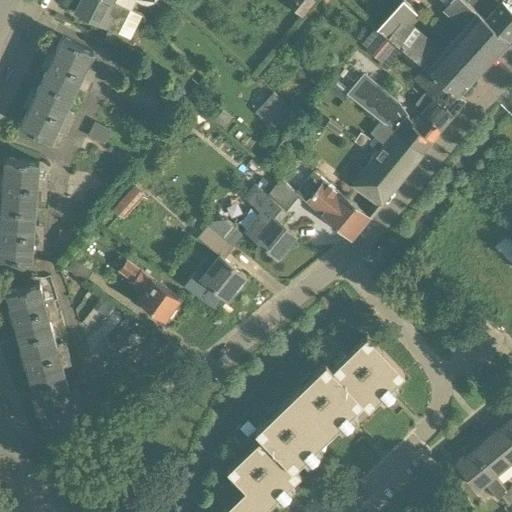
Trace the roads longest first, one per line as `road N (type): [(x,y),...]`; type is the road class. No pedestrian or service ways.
road 1 (residential): [(32,511),(341,267)]
road 2 (residential): [(341,267),(511,61)]
road 3 (residential): [(338,511),(429,428),(439,380)]
road 4 (residential): [(439,380),(341,267)]
